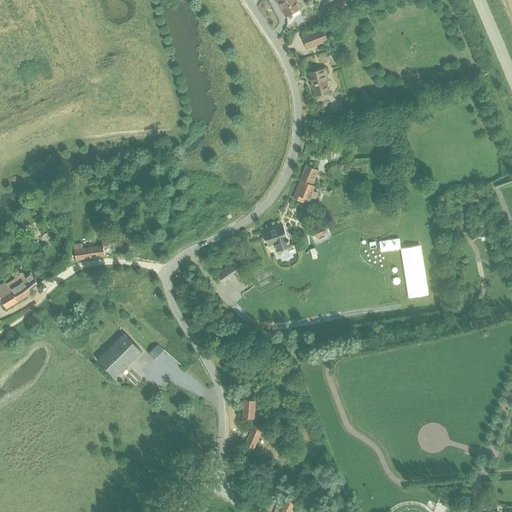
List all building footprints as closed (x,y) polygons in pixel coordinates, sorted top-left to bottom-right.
[(278,3),(285,17),(301,9),(296,0),(276,0),(278,3)] [(344,1),(328,8),(331,14),(347,8),(344,1)] [(323,31),(303,39),(307,48),(327,40),(323,31)] [(315,96),(329,92),(326,81),(329,81),(325,68),(309,73),(315,96)] [(364,92),(359,98),(372,108),(377,102),(364,92)] [(300,180),(293,198),(303,202),(305,198),(310,200),(314,202),(317,195),(318,193),(317,193),(314,191),(312,190),(314,186),(312,185),(318,170),(306,165),(300,180)] [(293,245),(290,237),(287,238),(283,225),(263,232),(268,246),(274,243),(277,251),(293,245)] [(325,225),(312,232),(315,238),(329,231),(325,225)] [(46,244),(52,239),(47,232),(40,238),(46,244)] [(82,244),(74,245),(76,260),(106,255),(105,249),(110,248),(109,237),(102,238),(103,245),(83,249),(82,244)] [(240,273),(234,263),(217,274),(224,284),(240,273)] [(8,287),(17,302),(26,296),(39,286),(31,273),(26,277),(22,272),(15,279),(6,284),(8,287)] [(0,299),(7,308),(17,302),(8,287),(6,284),(5,282),(0,285),(0,299)] [(123,334),(96,360),(115,379),(142,352),(123,334)] [(157,344),(148,354),(153,359),(163,350),(157,344)] [(256,400),(244,399),(242,417),(254,418),(256,400)] [(252,452),(264,428),(260,426),(254,424),(245,444),(246,445),(245,449),(252,452)] [(450,501),(444,498),(441,504),(448,507),(450,501)] [(289,511),(294,504),(286,500),(280,511),(289,511)]
